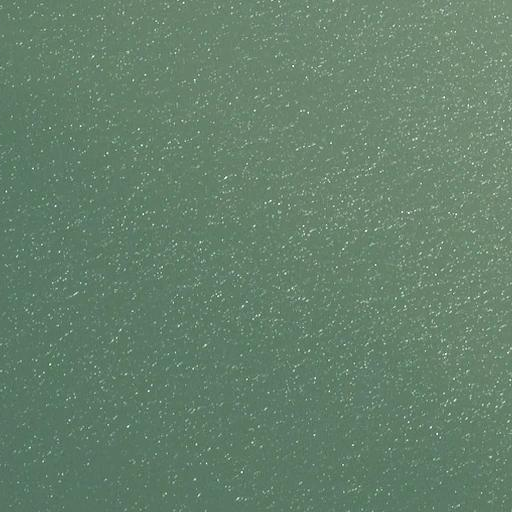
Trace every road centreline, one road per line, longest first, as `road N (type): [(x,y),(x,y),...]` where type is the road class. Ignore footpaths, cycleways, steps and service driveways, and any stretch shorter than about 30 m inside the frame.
road 1 (trunk): [(49,0),(62,511)]
road 2 (trunk): [(134,511),(124,0)]
